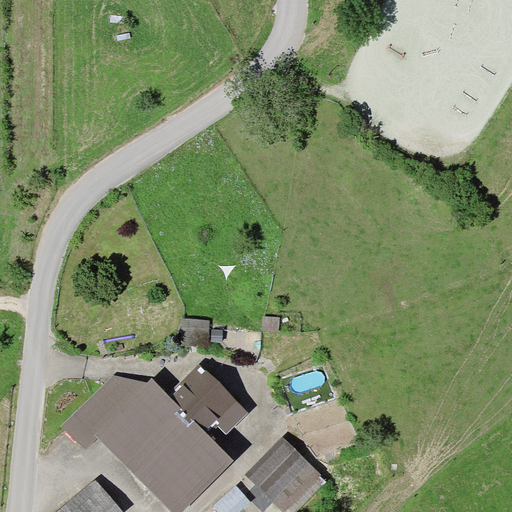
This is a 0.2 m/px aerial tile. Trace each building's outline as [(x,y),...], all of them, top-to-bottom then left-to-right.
[(191,358),(161,389),(213,440),(243,409),(191,358)] [(78,418),(101,443),(161,389),(137,363),(78,418)] [(172,511),(198,511),(244,472),(161,389),(101,443),(172,511)] [(291,511),(323,480),(283,442),(247,480),(280,511),(291,511)] [(126,511),(101,486),(74,511),(126,511)]
